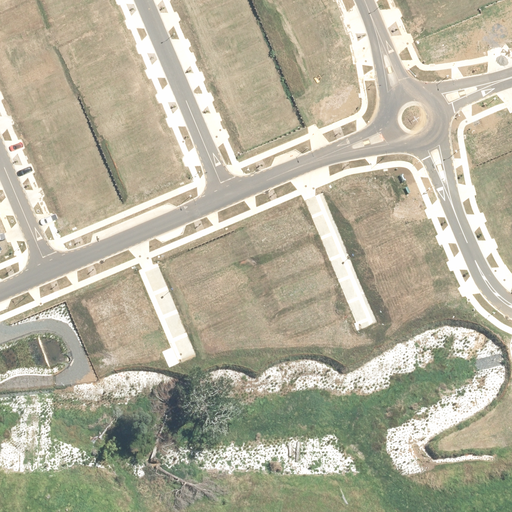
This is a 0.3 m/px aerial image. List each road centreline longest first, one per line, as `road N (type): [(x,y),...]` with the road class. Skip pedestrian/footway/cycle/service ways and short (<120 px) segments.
road 1 (residential): [(144,0),(226,198)]
road 2 (residential): [(433,152),(477,267),(511,307)]
road 3 (residential): [(298,168),(365,319)]
road 4 (residential): [(133,237),(182,350),(171,354)]
road 5 (residential): [(48,272),(0,157)]
